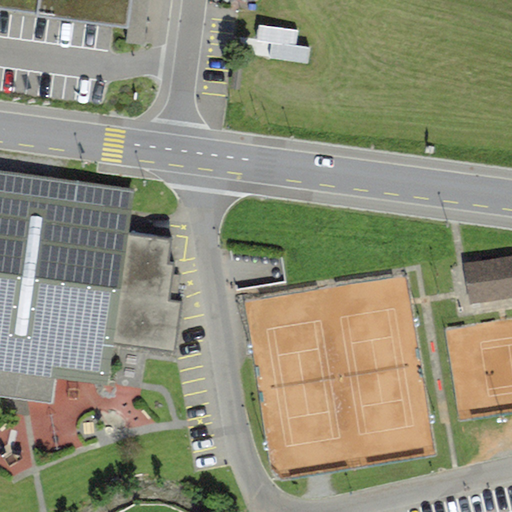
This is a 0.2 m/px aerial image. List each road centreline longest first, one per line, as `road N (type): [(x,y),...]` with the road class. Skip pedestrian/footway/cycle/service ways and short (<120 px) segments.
road 1 (residential): [(275,510),(242,464),(194,154)]
road 2 (primary): [(194,154),(511,199)]
road 3 (residential): [(319,511),(511,469)]
road 4 (primary): [(0,128),(173,151)]
road 5 (residential): [(194,0),(173,151)]
